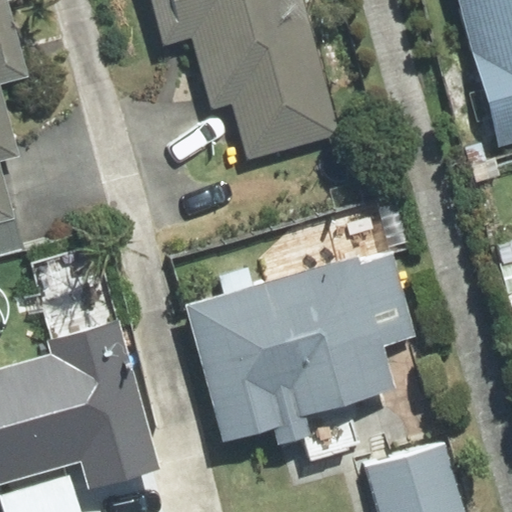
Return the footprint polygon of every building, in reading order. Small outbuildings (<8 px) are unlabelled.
[(0,0),(0,250),(22,244),(0,168),(0,151),(19,146),(0,79),(0,72),(22,66),(3,0),(0,0)] [(340,123),(304,0),(169,0),(178,31),(199,25),(219,97),(242,91),(258,146),(340,123)] [(511,0),(473,0),(506,128),(511,126),(511,0)] [(385,252),(200,304),(233,420),(390,376),(379,338),(407,330),(385,252)] [(64,351),(0,369),(0,472),(92,446),(99,473),(157,457),(119,321),(60,337),(64,351)] [(467,511),(445,441),(361,467),(375,511),(467,511)] [(82,511),(72,476),(6,495),(10,511),(82,511)]
